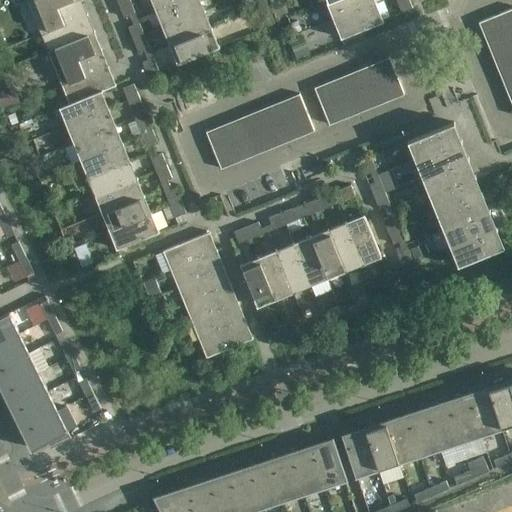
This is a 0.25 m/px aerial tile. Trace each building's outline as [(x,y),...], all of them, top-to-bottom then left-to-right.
[(57,6),(72,0),(29,0),(43,33),(64,24),(57,6)] [(92,33),(78,0),(72,0),(57,6),(64,24),(43,33),(50,51),(92,33)] [(182,0),(153,0),(157,10),(182,0)] [(203,12),(198,0),(182,0),(157,10),(164,27),(203,12)] [(374,3),(372,0),(331,0),(328,2),(335,19),(374,3)] [(377,0),(384,16),(390,13),(385,0),(377,0)] [(413,8),(409,0),(397,0),(396,0),(401,13),(413,8)] [(135,13),(130,1),(119,5),(124,18),(135,13)] [(383,21),(383,19),(381,20),(374,3),(335,19),(342,36),(340,37),(341,38),(383,21)] [(511,3),(478,17),(511,100),(511,3)] [(210,29),(203,12),(164,27),(171,45),(210,29)] [(144,36),(139,23),(128,28),(133,40),(144,36)] [(177,64),(220,47),(219,45),(217,46),(210,29),(171,45),(178,62),(176,62),(177,64)] [(86,77),(79,59),(100,51),(92,33),(50,51),(64,86),(86,77)] [(149,48),(144,36),(133,40),(138,52),(149,48)] [(113,85),(100,51),(79,59),(86,77),(64,86),(71,103),(71,104),(100,92),(116,86),(115,84),(113,85)] [(403,89),(387,52),(314,82),(329,119),(403,89)] [(158,71),(153,58),(142,63),(147,75),(158,71)] [(139,96),(134,84),(123,89),(128,101),(139,96)] [(314,128),(299,91),(206,129),(222,166),(314,128)] [(107,109),(100,92),(71,104),(71,103),(59,107),(60,109),(62,108),(69,125),(107,109)] [(144,109),(139,96),(128,101),(132,113),(144,109)] [(114,127),(107,109),(69,125),(76,142),(114,127)] [(153,131),(148,119),(137,123),(142,136),(153,131)] [(459,142),(453,125),(455,124),(454,122),(407,141),(408,143),(410,142),(417,159),(459,142)] [(121,144),(114,127),(76,142),(83,160),(121,144)] [(158,143),(153,131),(142,136),(147,148),(158,143)] [(466,159),(459,142),(417,159),(424,177),(466,159)] [(128,161),(121,144),(83,160),(90,177),(128,161)] [(167,166),(162,154),(151,158),(156,170),(167,166)] [(376,170),(371,157),(360,162),(365,174),(376,170)] [(474,177),(466,159),(424,177),(431,194),(474,177)] [(135,179),(128,161),(90,177),(97,194),(135,179)] [(172,178),(167,166),(156,170),(161,183),(172,178)] [(481,194),(476,182),(474,177),(431,194),(438,211),(481,194)] [(142,196),(135,179),(97,194),(104,212),(142,196)] [(385,192),(380,180),(369,185),(374,197),(385,192)] [(355,196),(351,185),(338,190),(343,201),(355,196)] [(181,201),(176,189),(165,193),(170,205),(181,201)] [(390,205),(385,192),(374,197),(379,209),(390,205)] [(333,205),(330,200),(328,194),(316,199),(320,210),(333,205)] [(488,212),(481,194),(438,211),(445,229),(488,212)] [(150,214),(142,196),(104,212),(111,229),(150,214)] [(320,210),(316,199),(304,204),(308,215),(320,210)] [(186,213),(181,201),(170,205),(175,218),(186,213)] [(298,219),(293,208),(281,213),(285,224),(298,219)] [(495,229),(488,212),(445,229),(452,246),(495,229)] [(285,224),(281,213),(269,218),(273,229),(285,224)] [(159,232),(158,230),(156,231),(150,214),(111,229),(118,247),(116,247),(116,249),(159,232)] [(381,257),(364,214),(362,215),(363,217),(346,223),(362,262),(379,255),(380,257),(381,257)] [(399,227),(394,215),(383,220),(388,232),(399,227)] [(15,235),(6,218),(0,221),(0,223),(7,239),(15,235)] [(263,233),(261,228),(258,222),(246,227),(251,238),(263,233)] [(362,262),(346,223),(329,231),(344,269),(362,262)] [(251,238),(246,227),(234,232),(238,243),(251,238)] [(404,239),(399,227),(388,232),(393,244),(404,239)] [(458,266),(504,247),(504,245),(502,246),(495,229),(452,246),(459,263),(457,264),(458,266)] [(344,269),(329,231),(311,238),(327,276),(344,269)] [(215,251),(208,234),(210,234),(210,232),(163,251),(164,253),(166,252),(172,268),(215,251)] [(327,276),(311,238),(294,245),(309,283),(327,276)] [(26,258),(18,243),(11,246),(19,261),(26,258)] [(309,283),(294,245),(276,252),(292,290),(309,283)] [(413,262),(408,250),(397,254),(402,267),(413,262)] [(222,268),(215,251),(172,268),(179,286),(222,268)] [(292,290),(276,252),(259,259),(275,298),(292,290)] [(34,274),(26,258),(19,261),(27,278),(34,274)] [(275,298),(259,259),(242,266),(241,264),(240,264),(257,307),(259,306),(258,304),(275,298)] [(418,274),(413,262),(402,267),(407,279),(418,274)] [(229,286),(227,280),(222,268),(179,286),(187,304),(229,286)] [(237,304),(229,286),(187,304),(194,321),(237,304)] [(55,315),(47,300),(40,303),(48,319),(55,315)] [(244,322),(237,304),(194,321),(201,339),(244,322)] [(0,342),(19,333),(9,313),(0,317),(0,342)] [(63,331),(55,315),(48,319),(55,335),(63,331)] [(206,358),(253,339),(252,337),(250,338),(244,322),(201,339),(208,355),(206,356),(206,358)] [(0,367),(29,353),(19,333),(0,342),(0,367)] [(75,355),(66,339),(59,342),(67,359),(75,355)] [(39,373),(29,353),(0,367),(0,385),(3,391),(39,373)] [(82,370),(75,355),(67,359),(75,374),(82,370)] [(49,393),(39,373),(3,391),(12,411),(49,393)] [(94,395),(85,377),(78,381),(87,399),(94,395)] [(511,424),(511,384),(511,380),(490,387),(503,427),(511,424)] [(503,427),(490,387),(469,394),(482,434),(503,427)] [(58,413),(49,393),(12,411),(22,431),(58,413)] [(482,434),(469,394),(448,401),(461,441),(482,434)] [(101,409),(94,395),(87,399),(94,412),(101,409)] [(461,441),(448,401),(427,408),(440,448),(461,441)] [(440,448),(427,408),(406,415),(419,455),(440,448)] [(71,438),(58,413),(22,431),(31,449),(47,441),(50,448),(71,438)] [(419,455),(406,415),(385,422),(398,462),(419,455)] [(398,462),(385,422),(364,428),(377,469),(398,462)] [(377,469),(364,428),(343,435),(356,476),(377,469)] [(345,479),(332,439),(311,446),(324,486),(345,479)] [(324,486),(311,446),(289,453),(303,493),(324,486)] [(497,468),(511,460),(511,452),(493,460),(497,468)] [(303,493),(289,453),(268,460),(282,500),(303,493)] [(282,500),(268,460),(247,467),(260,507),(282,500)] [(457,485),(489,471),(486,464),(454,478),(457,485)] [(246,511),(260,507),(247,467),(226,474),(238,511),(246,511)] [(238,511),(226,474),(205,481),(215,511),(238,511)] [(215,511),(205,481),(184,488),(191,511),(215,511)] [(417,502),(449,488),(446,481),(414,495),(417,502)] [(191,511),(184,488),(155,498),(162,511),(191,511)] [(394,511),(409,506),(406,498),(374,511),(394,511)]
